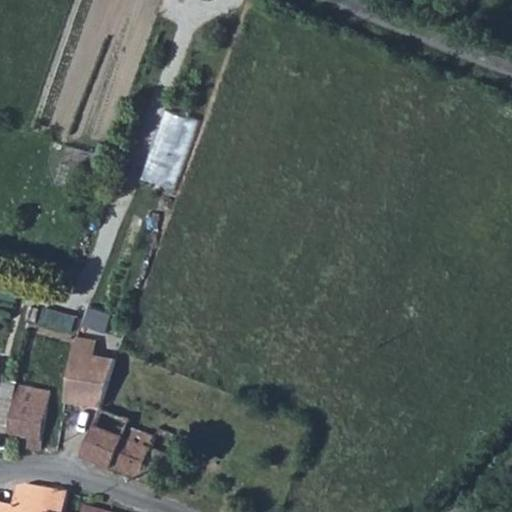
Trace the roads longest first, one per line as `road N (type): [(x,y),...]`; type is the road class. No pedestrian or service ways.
road 1 (unclassified): [(328,0),(511,77)]
road 2 (residential): [(0,473),(42,466),(186,511)]
